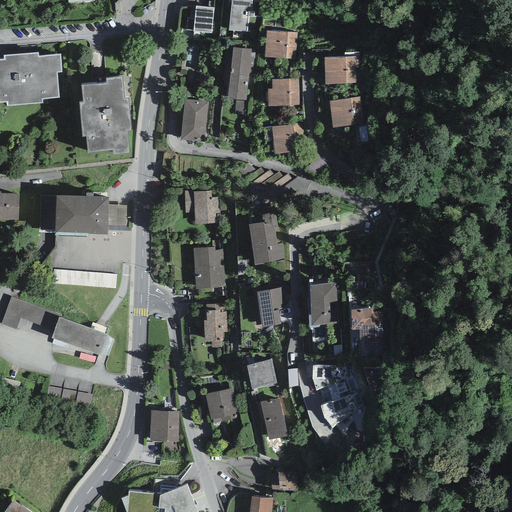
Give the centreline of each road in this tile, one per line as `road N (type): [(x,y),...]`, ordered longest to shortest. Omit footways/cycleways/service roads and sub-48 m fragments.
road 1 (residential): [(156,72),(172,87),(174,144),(264,163),(369,209)]
road 2 (residential): [(369,209),(359,221),(313,230),(292,250),(297,353),(311,413),(326,434)]
road 3 (tertiary): [(217,511),(189,421),(172,315),(168,304),(141,292)]
road 4 (tertiary): [(156,72),(141,292)]
road 5 (residential): [(369,209),(318,149),(305,63)]
road 6 (tertiary): [(137,383),(129,429),(74,511)]
road 7 (residential): [(0,349),(44,370),(137,383)]
